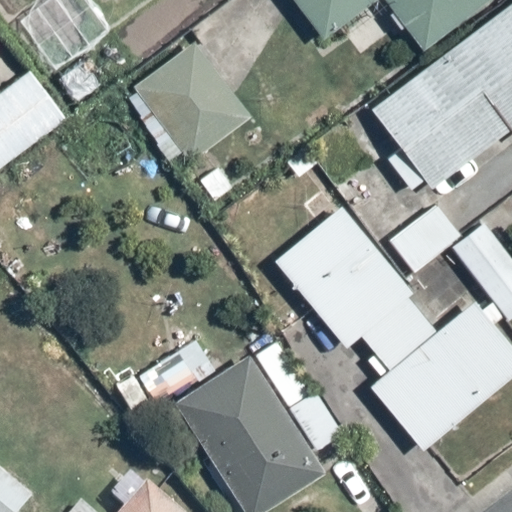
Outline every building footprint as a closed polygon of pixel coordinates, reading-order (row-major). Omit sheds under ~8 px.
[(296,0),(326,38),(376,0),(388,0),(425,49),(490,0),(296,0)] [(511,4),(373,110),(434,189),(511,129),(511,4)] [(136,86),(193,161),(252,116),(194,41),(136,86)] [(113,78),(92,47),(51,76),(72,106),(113,78)] [(0,161),(63,114),(31,71),(0,94),(0,161)] [(436,204),(392,239),(417,271),(462,236),(436,204)] [(275,260),(347,347),(362,335),(410,295),(414,292),(342,205),(275,260)] [(452,248),(509,320),(511,318),(511,258),(484,223),(452,248)] [(410,295),(362,335),(390,369),(439,330),(410,295)] [(371,385),(425,450),(511,377),(511,347),(473,301),(439,330),(390,369),(371,385)] [(178,403),(246,511),(264,511),(326,473),(252,356),(178,403)] [(0,511),(18,511),(32,496),(0,469),(0,511)] [(182,511),(150,484),(125,511),(182,511)]
